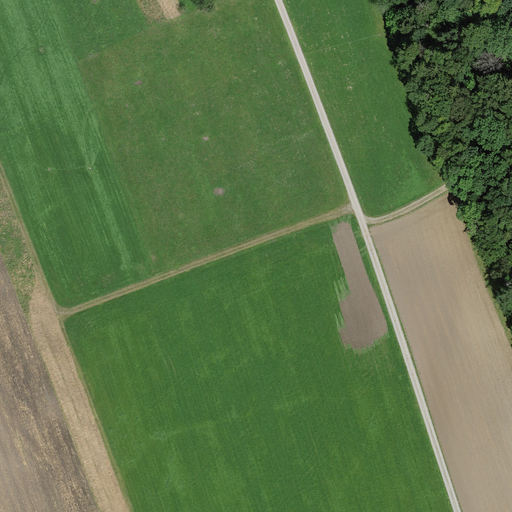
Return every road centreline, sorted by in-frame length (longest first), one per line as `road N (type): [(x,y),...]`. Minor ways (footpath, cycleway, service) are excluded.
road 1 (track): [(276,0),(355,202),(456,511)]
road 2 (track): [(355,202),(54,315),(0,168)]
